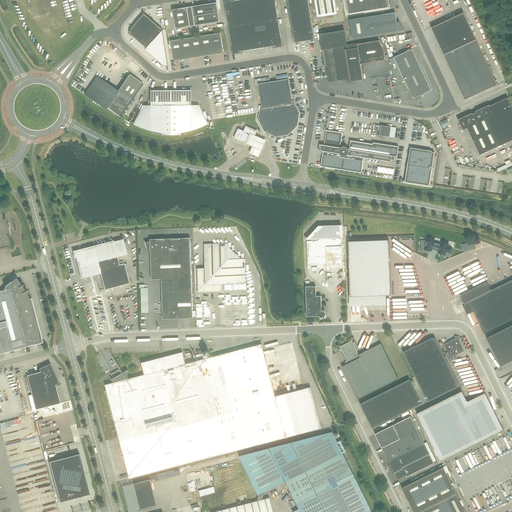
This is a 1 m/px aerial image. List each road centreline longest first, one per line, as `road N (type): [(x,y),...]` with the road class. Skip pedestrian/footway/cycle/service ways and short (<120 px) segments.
road 1 (unclassified): [(327,328),(108,336),(70,346)]
road 2 (primary): [(301,187),(159,162),(60,120)]
road 3 (unclassified): [(312,97),(297,59),(168,78),(118,33)]
road 4 (unclassified): [(511,417),(462,326),(327,328)]
road 5 (primary): [(511,234),(432,208),(301,187)]
road 6 (unclassified): [(399,511),(331,372),(327,328)]
road 7 (tertiary): [(70,346),(16,163)]
road 8 (tertiary): [(113,510),(70,346)]
road 9 (unclassified): [(446,104),(422,113),(312,97)]
